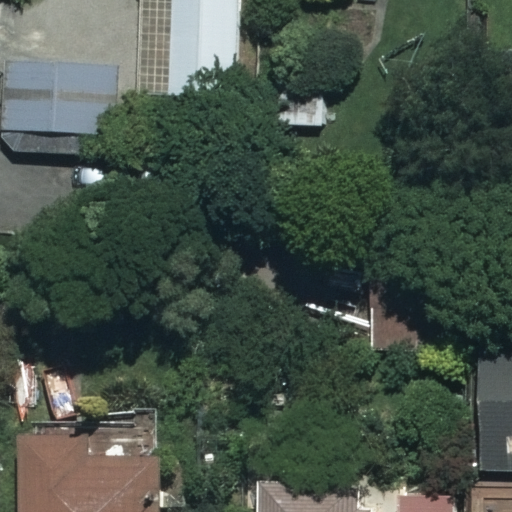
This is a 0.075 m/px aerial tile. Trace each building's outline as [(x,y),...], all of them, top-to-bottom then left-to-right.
[(151,0),(150,101),(252,103),(253,0),(151,0)] [(130,72),(18,68),(14,156),(127,160),(130,72)] [(336,91),(285,89),(283,129),(334,131),(336,91)] [(449,279),(382,276),(379,351),(446,353),(449,279)] [(511,347),(497,347),(495,477),(511,477),(511,347)] [(178,511),(178,438),(40,438),(39,511),(178,511)] [(465,511),(466,494),(275,492),(275,511),(465,511)]
